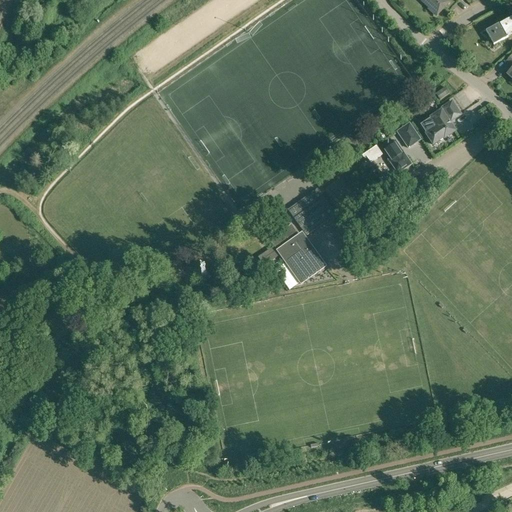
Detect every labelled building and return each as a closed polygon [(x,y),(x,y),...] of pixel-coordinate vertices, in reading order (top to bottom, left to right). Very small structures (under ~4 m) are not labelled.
[(420,0),(437,15),(449,2),(447,0),(420,0)] [(486,31),(494,45),(508,37),(507,36),(511,33),(511,17),(501,24),(500,23),(486,31)] [(436,94),(440,100),(449,93),(446,88),(436,94)] [(450,93),(443,100),(446,104),(453,97),(450,93)] [(429,107),(430,108),(436,104),(432,99),(431,97),(422,102),(424,105),(426,107),(427,107),(429,107)] [(433,118),(433,119),(434,119),(427,124),(432,132),(428,135),(434,144),(445,137),(454,131),(448,121),(459,114),(452,103),(444,108),(445,110),(433,118)] [(409,147),(420,139),(409,124),(398,132),(409,147)] [(386,157),(398,174),(412,165),(395,141),(383,150),(387,156),(386,157)] [(382,155),(376,146),(362,156),(364,158),(366,156),(370,163),(382,155)] [(350,180),(362,172),(355,163),(343,172),(350,180)] [(319,188),(335,176),(332,171),(315,183),(319,188)] [(288,210),(306,236),(336,215),(317,189),(288,210)] [(260,226),(268,238),(277,232),(286,225),(278,213),(268,220),(260,226)] [(277,250),(301,285),(327,267),(302,232),(298,235),(291,225),(270,240),(277,250)]
